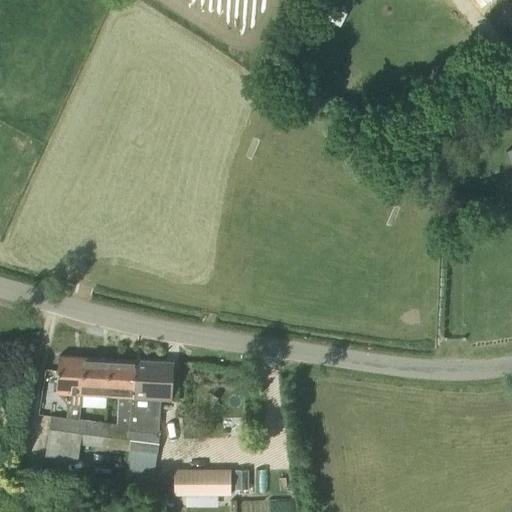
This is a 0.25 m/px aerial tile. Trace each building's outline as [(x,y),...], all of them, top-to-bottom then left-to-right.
[(472,0),(479,11),(485,7),(486,8),(499,0),(472,0)] [(82,394),(84,357),(58,356),(56,393),(68,405),(66,417),(79,419),(82,394)] [(109,358),(84,357),(82,394),(107,395),(109,358)] [(129,426),(131,397),(134,360),(109,358),(107,395),(118,396),(116,424),(129,426)] [(158,430),(160,398),(172,399),(174,362),(134,360),(131,397),(129,426),(158,430)] [(66,417),(51,415),(47,439),(80,444),(80,442),(81,419),(79,419),(66,417)] [(81,419),(80,442),(104,446),(105,423),(81,419)] [(105,423),(104,446),(128,449),(129,426),(116,424),(105,423)] [(129,426),(128,449),(124,483),(153,487),(157,453),(160,430),(158,430),(129,426)] [(80,444),(47,439),(45,457),(78,461),(80,444)] [(230,494),(230,469),(175,469),(175,495),(230,494)] [(117,511),(121,505),(104,497),(97,511),(117,511)]
